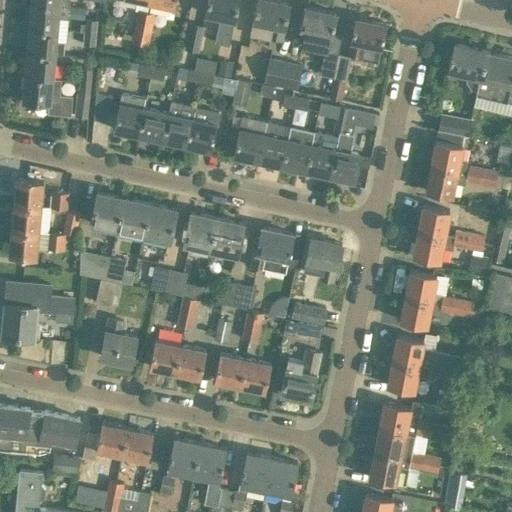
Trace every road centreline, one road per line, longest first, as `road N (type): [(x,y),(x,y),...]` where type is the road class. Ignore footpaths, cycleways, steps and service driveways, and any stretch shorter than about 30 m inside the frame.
road 1 (residential): [(372,224),(0,144)]
road 2 (residential): [(330,444),(0,376)]
road 3 (residential): [(372,224),(414,0)]
road 4 (residential): [(330,444),(372,224)]
